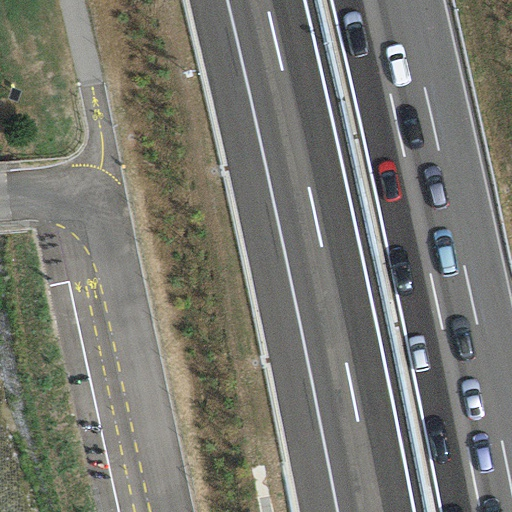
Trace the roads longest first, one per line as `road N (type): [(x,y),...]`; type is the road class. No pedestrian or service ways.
road 1 (motorway): [(255,0),(363,511)]
road 2 (motorway): [(489,511),(382,0)]
road 3 (unclassified): [(164,511),(102,233),(62,200),(0,201)]
